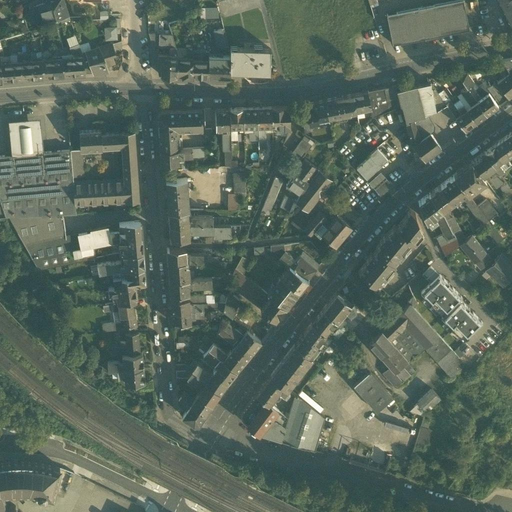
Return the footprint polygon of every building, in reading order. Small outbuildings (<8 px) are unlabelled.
[(56,18),(60,17),(67,15),(64,4),(65,4),(63,0),(53,0),(54,0),(51,1),(53,8),(55,17),(56,18)] [(457,0),(386,14),(392,44),(469,29),(463,0),(457,0)] [(511,0),(500,0),(511,22),(511,21),(511,0)] [(51,18),(55,17),(53,8),(51,1),(49,2),(45,3),(39,5),(42,15),(44,20),(51,18)] [(42,15),(39,5),(33,6),(36,16),(42,15)] [(204,8),(205,18),(218,17),(217,7),(204,8)] [(100,19),(108,19),(108,11),(99,11),(100,19)] [(33,16),(27,18),(29,25),(36,23),(33,16)] [(213,31),(215,37),(225,34),(223,28),(213,31)] [(148,33),(152,46),(158,44),(159,33),(148,33)] [(170,47),(169,54),(177,54),(177,51),(176,48),(172,34),(159,33),(158,44),(158,46),(170,47)] [(66,38),(69,47),(78,43),(75,34),(66,38)] [(216,42),(219,48),(228,46),(225,34),(215,37),(216,42)] [(72,54),(73,54),(73,57),(83,56),(82,52),(80,47),(78,43),(69,47),(72,54)] [(89,44),(80,47),(82,52),(86,51),(91,49),(89,44)] [(102,54),(107,70),(108,70),(106,65),(114,63),(112,55),(115,54),(112,44),(99,48),(98,47),(102,54)] [(183,57),(193,57),(193,52),(192,51),(191,44),(186,44),(186,48),(186,54),(184,54),(183,57)] [(93,72),(93,73),(107,70),(102,54),(98,47),(91,49),(86,51),(93,72)] [(186,54),(186,48),(176,48),(177,51),(177,54),(177,57),(183,57),(184,54),(186,54)] [(231,48),(230,56),(230,72),(270,73),(271,49),(231,48)] [(83,56),(85,73),(93,72),(86,51),(82,52),(83,56)] [(195,51),(195,59),(206,60),(206,51),(195,51)] [(31,60),(42,59),(41,52),(30,53),(31,60)] [(177,57),(177,54),(169,54),(158,53),(157,67),(161,67),(161,75),(176,76),(177,57)] [(73,57),(62,58),(64,75),(74,74),(85,73),(83,56),(73,57)] [(230,56),(214,56),(213,77),(229,77),(230,72),(230,56)] [(183,57),(177,57),(176,76),(192,76),(193,59),(193,57),(183,57)] [(51,59),(42,59),(43,77),(54,76),(52,58),(51,59)] [(62,58),(52,58),(54,76),(64,75),(62,58)] [(43,77),(42,59),(31,60),(33,78),(43,77)] [(195,59),(193,59),(192,76),(205,76),(206,60),(195,59)] [(511,70),(511,62),(509,59),(501,60),(508,69),(510,72),(511,70)] [(31,60),(21,61),(22,79),(33,78),(31,60)] [(0,63),(1,65),(2,80),(12,79),(11,62),(8,62),(8,61),(3,62),(3,63),(0,63)] [(17,61),(11,62),(12,79),(22,79),(21,61),(17,61)] [(484,73),(490,86),(495,84),(497,83),(502,78),(499,71),(484,73)] [(457,73),(466,86),(467,87),(474,82),(467,72),(457,73)] [(508,98),(511,94),(511,81),(507,74),(502,78),(497,83),(508,98)] [(427,114),(446,105),(445,103),(438,93),(430,82),(415,86),(397,91),(397,92),(400,106),(401,106),(406,123),(412,146),(414,145),(413,145),(430,132),(433,130),(433,126),(428,115),(427,114)] [(479,89),(475,84),(473,85),(473,87),(481,98),(488,93),(483,86),(479,89)] [(487,88),(499,105),(506,100),(495,84),(490,86),(487,88)] [(395,85),(385,87),(389,110),(400,106),(397,92),(397,91),(396,87),(395,85)] [(471,106),(466,109),(476,122),(486,114),(469,90),(467,87),(466,86),(460,90),(462,93),(471,106)] [(372,117),(389,110),(385,87),(368,91),(371,109),(372,117)] [(473,87),(469,90),(486,114),(498,106),(488,93),(481,98),(473,87)] [(438,93),(445,103),(450,100),(443,89),(438,93)] [(368,91),(353,94),(356,112),(357,114),(364,112),(364,110),(371,109),(368,91)] [(464,105),(466,109),(471,106),(462,93),(457,96),(459,99),(464,105)] [(351,113),(356,112),(353,94),(339,97),(325,99),(328,118),(335,117),(339,116),(340,119),(343,118),(347,118),(346,115),(351,114),(351,113)] [(319,120),(328,118),(325,99),(310,102),(311,110),(307,111),(309,119),(310,125),(319,123),(319,120)] [(459,99),(453,103),(460,114),(461,113),(458,109),(464,105),(459,99)] [(450,100),(445,103),(446,105),(450,110),(455,117),(460,114),(453,103),(450,100)] [(272,127),(275,127),(276,126),(276,128),(279,128),(290,128),(289,106),(271,107),(272,127)] [(254,128),(258,127),(257,107),(243,108),(244,128),(254,128)] [(272,127),(271,107),(257,107),(258,127),(263,127),(272,127)] [(223,129),(230,128),(229,108),(215,109),(216,129),(223,129)] [(235,128),(244,128),(243,108),(229,108),(230,128),(235,128)] [(158,118),(159,150),(178,148),(180,148),(179,131),(203,130),(202,109),(161,111),(160,111),(161,118),(158,118)] [(455,117),(464,130),(476,122),(466,109),(461,113),(460,114),(455,117)] [(7,122),(10,155),(42,153),(39,119),(7,122)] [(304,128),(305,134),(312,133),(310,125),(309,119),(302,120),(304,128)] [(231,149),(230,137),(230,128),(223,129),(223,131),(222,132),(222,139),(225,141),(222,143),(223,149),(224,149),(231,149)] [(121,149),(122,158),(124,180),(103,181),(84,182),(72,183),(74,205),(105,203),(125,201),(139,200),(137,179),(136,157),(135,148),(134,131),(126,132),(101,134),(101,130),(79,131),(80,149),(80,150),(82,150),(121,147),(121,149)] [(414,145),(424,159),(441,147),(430,132),(413,145),(414,145)] [(511,141),(507,135),(495,143),(506,158),(508,160),(510,158),(508,156),(511,153),(511,141)] [(292,152),(301,159),(311,146),(307,143),(302,139),(292,152)] [(495,143),(484,152),(501,174),(505,171),(504,170),(499,163),(506,158),(495,143)] [(180,148),(178,148),(178,155),(180,154),(180,157),(184,157),(204,155),(204,147),(180,148)] [(178,162),(178,155),(178,148),(159,150),(160,164),(170,163),(178,162)] [(356,168),(366,179),(375,171),(380,167),(380,166),(387,160),(386,158),(377,148),(368,155),(370,156),(356,168)] [(70,150),(71,160),(82,159),(82,150),(80,150),(80,149),(70,150)] [(70,150),(42,153),(10,155),(0,156),(0,200),(5,216),(9,216),(30,215),(63,213),(75,213),(74,205),(72,183),(71,160),(70,150)] [(484,152),(471,161),(483,177),(489,172),(492,176),(499,185),(501,183),(505,180),(501,174),(484,152)] [(294,172),(308,182),(318,169),(304,158),(294,172)] [(499,163),(504,170),(511,165),(508,160),(506,158),(499,163)] [(71,160),(72,183),(84,182),(82,159),(71,160)] [(471,161),(466,165),(476,178),(474,179),(478,185),(480,184),(485,180),(483,177),(471,161)] [(347,163),(342,165),(341,169),(344,173),(349,172),(350,167),(347,163)] [(468,194),(478,185),(474,179),(476,178),(466,165),(454,175),(468,194)] [(299,194),(297,200),(296,201),(305,208),(307,209),(331,179),(318,169),(308,182),(299,194)] [(380,195),(392,184),(380,171),(368,181),(380,195)] [(299,194),(308,182),(294,172),(286,184),(291,188),(299,194)] [(233,173),(234,192),(246,192),(245,173),(233,173)] [(461,195),(464,199),(470,196),(468,194),(454,175),(440,185),(452,202),(461,195)] [(266,198),(273,201),(282,180),(275,176),(272,185),(266,198)] [(495,188),(499,185),(492,176),(488,178),(495,188)] [(168,211),(169,211),(187,210),(189,210),(187,178),(166,180),(168,211)] [(501,187),(508,197),(511,194),(511,189),(511,188),(507,183),(503,186),(502,185),(501,187)] [(429,193),(442,209),(446,206),(452,202),(440,185),(429,193)] [(299,194),(291,188),(289,192),(287,195),(297,200),(299,194)] [(228,210),(239,210),(239,193),(228,193),(228,210)] [(444,233),(452,229),(442,209),(429,193),(418,201),(427,221),(435,215),(438,220),(444,233)] [(291,211),(296,201),(297,200),(287,195),(284,196),(280,206),(291,211)] [(267,215),(273,201),(266,198),(261,212),(267,215)] [(477,206),(488,220),(497,214),(486,199),(477,206)] [(467,204),(482,225),(487,221),(488,220),(477,206),(472,200),(467,204)] [(451,211),(446,206),(442,209),(452,229),(456,237),(463,234),(459,226),(451,212),(451,211)] [(311,220),(315,215),(307,209),(305,208),(292,223),(302,231),(304,229),(303,229),(305,227),(303,225),(309,218),(311,220)] [(373,283),(377,286),(396,264),(394,263),(412,241),(415,243),(419,237),(417,235),(421,230),(422,230),(415,214),(409,209),(406,212),(407,212),(407,214),(397,227),(394,225),(387,234),(385,234),(384,234),(378,241),(380,242),(375,248),(377,249),(372,254),(371,253),(365,260),(365,262),(358,271),(373,283)] [(170,225),(188,224),(188,219),(187,210),(169,211),(170,225)] [(304,229),(311,234),(313,231),(319,224),(319,225),(324,220),(326,217),(319,211),(315,215),(311,220),(309,218),(303,225),(305,227),(303,229),(304,229)] [(32,257),(68,250),(66,234),(63,213),(30,215),(9,216),(32,257)] [(322,233),(335,244),(351,226),(337,215),(328,224),(324,220),(319,225),(319,224),(313,231),(319,236),(322,233)] [(435,215),(427,221),(431,225),(438,220),(435,215)] [(118,239),(119,239),(142,237),(140,221),(119,223),(120,230),(120,233),(118,233),(117,232),(111,233),(111,231),(110,225),(106,226),(90,230),(91,232),(87,233),(78,235),(81,247),(94,244),(118,239)] [(503,239),(487,221),(482,225),(494,239),(492,240),(496,245),(503,239)] [(189,238),(189,230),(188,224),(170,225),(171,240),(189,238)] [(213,224),(188,224),(189,230),(192,230),(192,232),(192,233),(214,233),(214,224),(213,224)] [(224,236),(231,236),(231,224),(214,224),(214,233),(214,236),(224,236)] [(438,236),(446,254),(459,244),(456,237),(452,229),(444,233),(438,236)] [(78,232),(66,234),(68,250),(81,247),(78,235),(78,232)] [(459,244),(474,261),(486,252),(471,234),(459,244)] [(143,251),(142,237),(119,239),(120,247),(122,247),(122,250),(120,251),(120,253),(123,253),(143,251)] [(94,244),(81,247),(68,250),(32,257),(38,270),(39,269),(97,258),(94,244)] [(273,254),(279,258),(285,251),(284,244),(270,245),(271,252),(272,253),(273,254)] [(264,254),(263,246),(253,247),(254,255),(264,254)] [(185,261),(187,261),(186,257),(185,249),(166,248),(168,262),(185,261)] [(289,265),(293,269),(297,265),(290,260),(292,257),(285,251),(279,258),(288,266),(289,265)] [(486,252),(474,261),(479,268),(480,270),(487,263),(491,259),(486,252)] [(298,262),(297,265),(293,269),(307,280),(320,264),(306,253),(302,258),(300,257),(297,261),(298,262)] [(485,270),(503,287),(508,282),(511,277),(511,262),(501,253),(490,265),(485,270)] [(144,267),(143,256),(123,258),(124,264),(124,269),(125,269),(144,267)] [(241,256),(235,268),(242,273),(249,260),(241,256)] [(120,269),(124,269),(124,264),(121,264),(121,261),(118,261),(111,263),(110,262),(97,264),(99,273),(111,271),(120,269)] [(185,264),(185,261),(168,262),(169,280),(188,279),(189,279),(188,265),(187,264),(185,264)] [(12,268),(15,273),(20,270),(21,272),(25,270),(22,264),(12,268)] [(91,275),(99,273),(97,264),(90,266),(91,275)] [(299,291),(307,280),(293,269),(289,265),(288,266),(280,276),(299,291)] [(422,274),(426,279),(435,270),(431,266),(422,274)] [(113,279),(114,287),(134,284),(145,282),(144,267),(125,269),(127,277),(121,278),(113,279)] [(231,278),(256,298),(263,289),(242,273),(235,268),(232,277),(231,278)] [(111,271),(113,279),(121,278),(127,277),(125,269),(124,269),(120,269),(111,271)] [(435,270),(426,279),(430,283),(439,274),(435,270)] [(443,315),(460,299),(462,297),(453,288),(453,287),(449,283),(448,283),(439,274),(430,283),(421,292),(425,296),(439,311),(443,315)] [(286,308),(299,291),(280,276),(267,293),(270,296),(286,308)] [(189,279),(188,279),(189,285),(191,284),(191,287),(212,286),(211,278),(189,279)] [(189,293),(189,285),(188,279),(169,280),(170,294),(189,293)] [(136,299),(134,284),(114,287),(108,288),(109,291),(111,291),(113,302),(119,302),(133,299),(136,299)] [(228,290),(225,303),(224,308),(224,310),(232,317),(238,298),(228,290)] [(336,292),(323,308),(340,324),(346,319),(342,316),(346,310),(351,314),(356,310),(356,308),(353,300),(350,303),(336,292)] [(410,303),(413,307),(418,305),(413,296),(413,295),(407,301),(409,303),(410,303)] [(275,321),(286,308),(270,296),(260,309),(275,321)] [(439,311),(425,296),(422,300),(436,314),(439,311)] [(171,311),(189,309),(189,303),(189,298),(170,299),(171,311)] [(119,302),(120,311),(135,308),(133,299),(119,302)] [(460,299),(443,315),(441,317),(445,321),(459,336),(464,340),(482,322),(473,313),(473,312),(469,308),(460,299)] [(113,312),(120,311),(119,302),(113,302),(112,303),(113,312)] [(390,367),(395,372),(403,366),(408,361),(390,340),(406,325),(403,322),(415,309),(413,307),(410,303),(409,303),(369,343),(390,367)] [(112,311),(111,304),(103,306),(104,312),(112,311)] [(200,309),(189,309),(190,316),(208,315),(207,313),(210,312),(210,309),(210,304),(209,304),(207,305),(207,309),(200,309)] [(122,321),(123,328),(124,327),(134,326),(137,325),(135,308),(120,311),(122,321)] [(334,331),(340,324),(323,308),(311,323),(325,334),(330,328),(334,331)] [(190,322),(190,316),(189,309),(171,311),(172,323),(190,322)] [(425,347),(437,361),(451,348),(415,309),(403,322),(406,325),(390,340),(408,361),(409,361),(425,347)] [(343,326),(351,333),(365,317),(357,310),(343,326)] [(112,312),(114,322),(122,321),(120,311),(113,312),(112,312)] [(220,324),(238,338),(242,333),(237,329),(222,317),(220,324)] [(123,328),(122,321),(114,322),(101,324),(103,332),(123,329),(123,328)] [(459,336),(445,321),(442,324),(456,339),(459,336)] [(319,346),(323,349),(327,343),(321,339),(325,334),(311,323),(303,333),(319,346)] [(219,331),(234,344),(238,338),(220,324),(219,331)] [(241,324),(237,329),(242,333),(246,328),(241,324)] [(246,328),(242,333),(238,338),(253,350),(261,340),(246,328)] [(126,347),(126,354),(140,352),(138,332),(135,332),(125,333),(125,339),(126,344),(126,347)] [(294,344),(310,356),(319,346),(303,333),(294,344)] [(204,335),(201,342),(203,343),(209,348),(213,342),(204,335)] [(253,350),(238,338),(234,344),(230,348),(245,360),(253,350)] [(209,348),(222,359),(227,353),(213,342),(209,348)] [(200,347),(206,352),(209,348),(203,343),(200,347)] [(294,344),(273,372),(290,385),(312,357),(310,356),(294,344)] [(203,355),(216,366),(222,359),(209,348),(206,352),(203,355)] [(230,348),(227,353),(222,359),(236,370),(245,360),(230,348)] [(456,355),(451,348),(437,361),(450,376),(459,368),(455,364),(460,360),(456,355)] [(142,352),(140,352),(126,354),(123,354),(121,354),(122,362),(123,368),(144,366),(142,352)] [(117,369),(123,368),(122,362),(120,362),(117,359),(107,360),(107,362),(108,370),(117,369)] [(236,370),(222,359),(216,366),(213,369),(227,381),(236,370)] [(191,370),(192,371),(197,363),(194,361),(191,366),(186,366),(186,370),(191,370)] [(192,371),(205,381),(210,373),(197,363),(192,371)] [(145,374),(144,366),(123,368),(124,375),(125,383),(139,381),(140,381),(146,381),(146,380),(145,374)] [(393,385),(397,386),(403,380),(410,374),(403,366),(395,372),(390,367),(382,373),(393,385)] [(338,390),(343,385),(321,367),(312,378),(322,387),(319,390),(325,394),(324,395),(331,400),(339,391),(338,390)] [(213,369),(210,373),(205,381),(219,392),(227,381),(213,369)] [(191,370),(186,370),(176,370),(176,377),(188,378),(192,371),(191,370)] [(188,378),(200,388),(205,381),(192,371),(188,378)] [(353,385),(377,412),(393,397),(370,371),(353,385)] [(287,389),(290,385),(273,372),(270,376),(287,389)] [(266,400),(271,405),(272,404),(273,403),(271,401),(277,392),(279,390),(281,392),(285,396),(289,391),(287,389),(270,376),(269,376),(266,380),(256,393),(266,400)] [(140,381),(141,388),(153,387),(153,380),(146,380),(146,381),(140,381)] [(219,392),(205,381),(200,388),(197,393),(211,404),(219,392)] [(417,402),(425,411),(440,397),(431,389),(417,402)] [(181,396),(190,403),(194,397),(185,391),(181,396)] [(271,401),(273,403),(276,399),(278,399),(280,397),(279,394),(277,392),(271,401)] [(197,393),(194,397),(190,403),(205,414),(211,404),(197,393)] [(247,424),(259,433),(277,409),(271,405),(266,400),(256,393),(244,409),(241,414),(242,419),(245,423),(247,424)] [(281,440),(314,450),(324,417),(297,395),(296,396),(295,395),(294,398),(288,418),(281,440)] [(179,403),(186,408),(190,403),(181,396),(178,400),(179,403)] [(421,415),(425,411),(417,402),(408,410),(421,415)] [(205,414),(190,403),(186,408),(182,415),(194,423),(199,422),(205,414)] [(259,433),(281,440),(288,418),(286,416),(277,409),(259,433)] [(406,458),(417,424),(387,415),(379,442),(380,442),(378,450),(406,458)] [(423,418),(420,427),(427,429),(429,420),(423,418)] [(416,441),(425,444),(429,430),(427,429),(420,427),(416,441)] [(0,511),(16,511),(17,511),(16,506),(15,505),(14,505),(7,507),(3,492),(7,492),(10,491),(15,491),(20,491),(24,491),(29,491),(34,491),(38,492),(38,493),(39,494),(39,495),(44,496),(44,495),(45,496),(46,495),(46,494),(53,496),(54,496),(54,493),(60,467),(57,466),(52,465),(47,463),(42,462),(36,462),(31,461),(26,461),(21,460),(16,461),(11,461),(6,461),(1,462),(0,462),(0,511)] [(72,472),(60,467),(54,493),(64,495),(72,472)]
